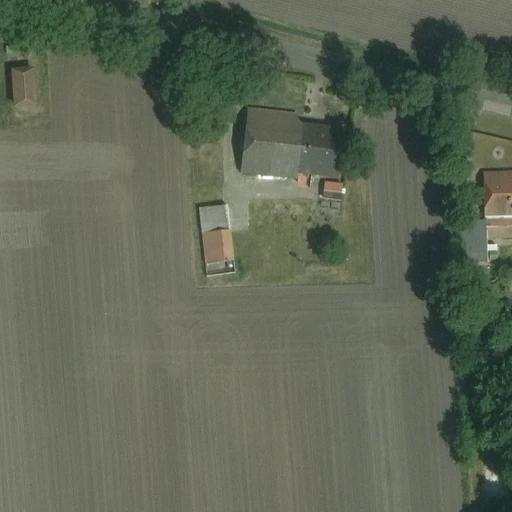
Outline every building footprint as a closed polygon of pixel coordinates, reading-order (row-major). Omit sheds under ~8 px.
[(35,70),(11,72),(13,110),(38,108),(35,70)] [(301,117),(253,114),(249,175),(296,178),(297,166),(300,130),(301,117)] [(338,133),(300,130),(297,166),(335,168),(338,133)] [(511,174),(483,175),(483,217),(511,216),(511,174)] [(325,182),(323,199),(341,201),(343,184),(325,182)] [(233,262),(231,206),(202,207),(204,264),(233,262)]
